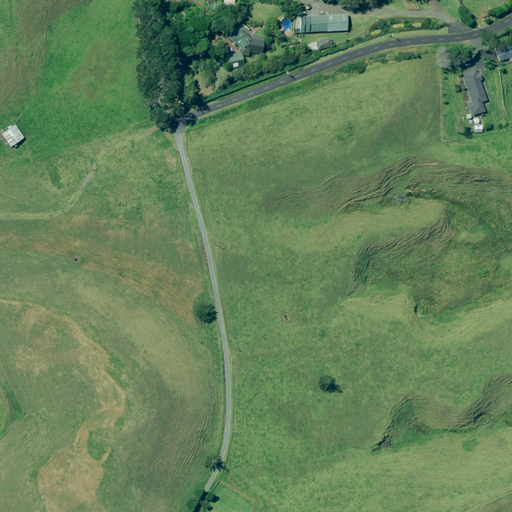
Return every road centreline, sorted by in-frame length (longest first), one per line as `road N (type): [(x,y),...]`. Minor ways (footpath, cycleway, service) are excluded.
road 1 (unclassified): [(170,124),(391,44),(472,37),(511,19)]
road 2 (track): [(170,124),(107,154),(70,205),(0,220)]
